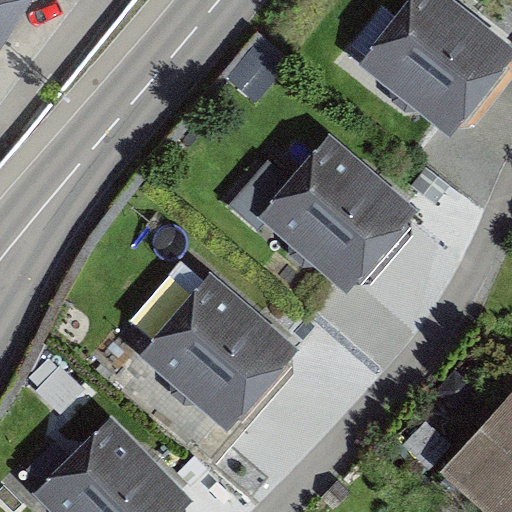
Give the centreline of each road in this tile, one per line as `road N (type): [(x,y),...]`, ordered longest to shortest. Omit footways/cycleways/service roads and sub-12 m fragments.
road 1 (residential): [(272,511),(408,372),(467,292),(511,194)]
road 2 (secondary): [(217,0),(0,270)]
